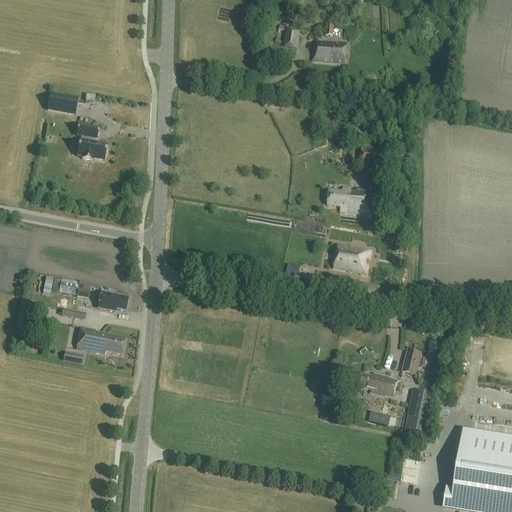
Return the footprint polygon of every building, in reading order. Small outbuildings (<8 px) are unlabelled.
[(283,48),(298,50),(300,32),(286,30),(283,48)] [(329,44),(313,43),(311,61),(344,65),(347,44),(329,43),(329,44)] [(75,116),(78,99),(50,94),(47,110),(75,116)] [(92,139),(97,140),(99,129),(78,126),(76,136),(81,137),(80,142),(79,142),(77,156),(83,157),(82,160),(92,162),(93,159),(104,161),(107,146),(91,144),(92,139)] [(361,167),(387,168),(388,149),(361,149),(361,167)] [(340,212),(372,215),(374,191),(343,188),(342,194),(329,192),(328,206),(341,207),(340,212)] [(366,275),(368,266),(366,265),(367,260),(369,260),(370,252),(339,246),(334,269),(366,275)] [(309,276),(296,273),(293,286),(306,289),(309,276)] [(42,294),(50,296),(54,279),(46,278),(42,294)] [(54,279),(52,288),(52,292),(59,293),(76,297),(88,300),(90,291),(78,289),(79,283),(61,280),(54,279)] [(361,283),(360,295),(377,299),(379,287),(361,283)] [(128,299),(101,293),(98,309),(115,313),(116,311),(125,313),(128,299)] [(16,326),(28,328),(33,304),(20,301),(16,326)] [(63,309),(61,316),(61,317),(74,319),(76,312),(63,309)] [(104,355),(105,352),(121,355),(124,339),(95,333),(95,331),(80,328),(76,350),(104,355)] [(416,375),(421,354),(408,350),(403,372),(416,375)] [(393,398),(397,382),(390,380),(391,378),(376,374),(375,377),(362,374),(359,387),(372,390),(371,394),(385,397),(386,396),(393,398)] [(429,435),(437,396),(418,392),(410,431),(429,435)] [(388,426),(391,415),(375,411),(373,422),(388,426)] [(440,432),(449,431),(449,420),(440,420),(440,432)] [(511,511),(511,441),(464,433),(454,493),(446,492),(444,508),(472,511),(511,511)] [(419,463),(421,470),(431,468),(429,461),(419,463)]
